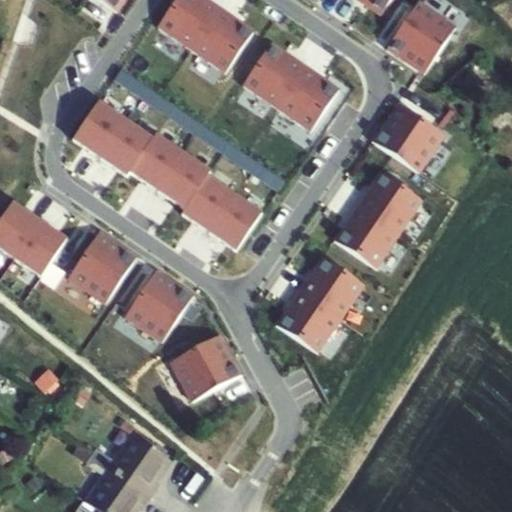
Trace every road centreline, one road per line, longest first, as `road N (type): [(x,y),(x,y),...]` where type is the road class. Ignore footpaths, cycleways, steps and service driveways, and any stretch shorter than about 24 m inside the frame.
road 1 (residential): [(236,301),(377,89),(367,63),(275,0)]
road 2 (residential): [(236,301),(282,421),(277,451),(238,511)]
road 3 (residential): [(148,0),(56,138),(55,165),(68,186)]
road 4 (residential): [(68,186),(236,301)]
